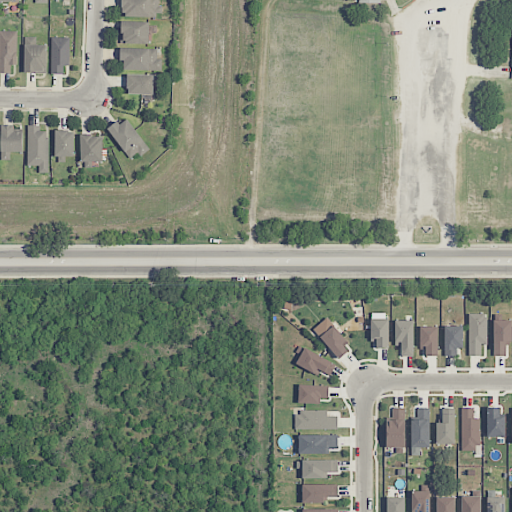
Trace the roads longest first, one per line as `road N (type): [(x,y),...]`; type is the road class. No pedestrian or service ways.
road 1 (tertiary): [(0,262),(511,261)]
road 2 (residential): [(364,383),(511,382)]
road 3 (residential): [(364,511),(364,383)]
